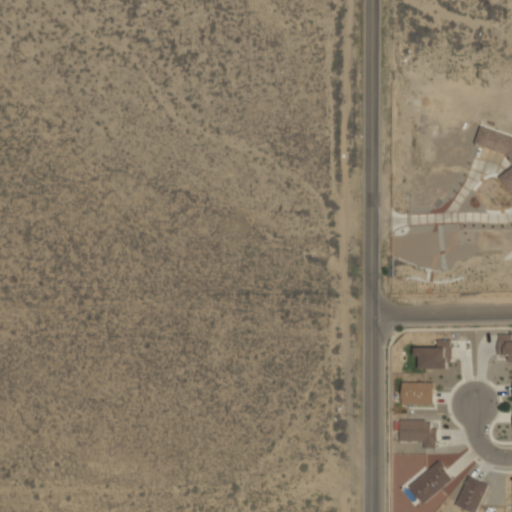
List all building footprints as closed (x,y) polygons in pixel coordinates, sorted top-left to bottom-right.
[(511,136),(481,125),(475,142),(507,154),(509,157),(508,158),(511,163),(511,165),(498,176),(511,194),(511,136)] [(511,333),(498,334),(498,354),(510,354),(510,360),(511,359),(511,333)] [(450,339),(436,339),(436,346),(414,347),(414,355),(419,355),(420,368),(451,367),(450,339)] [(402,405),(434,405),(434,382),(402,381),(402,405)] [(400,419),(400,440),(424,441),(424,447),(436,447),(437,428),(431,428),(431,420),(400,419)] [(409,486),(424,503),(453,478),(438,460),(409,486)] [(473,511),(476,511),(488,483),(469,475),(456,504),(473,511)]
